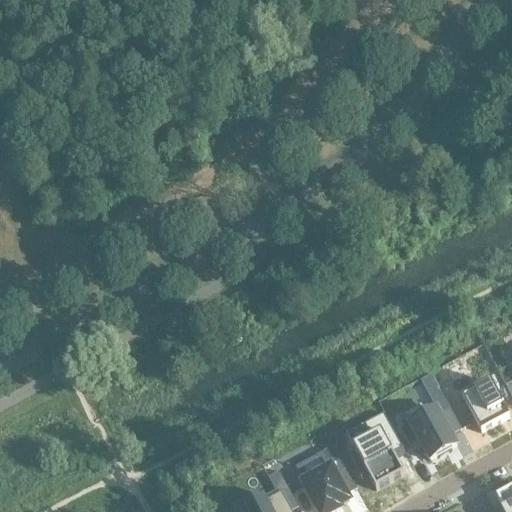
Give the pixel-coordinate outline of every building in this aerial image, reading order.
[(491,385),(463,400),(482,435),(510,420),(491,385)] [(437,412),(410,426),(431,463),(457,449),(451,439),(462,433),(450,411),(439,416),(437,412)] [(374,439),(353,451),(362,467),(358,468),(366,482),(369,481),(376,493),(404,478),(393,457),(403,451),(384,416),(366,425),(374,439)] [(330,471),(304,485),(318,511),(338,511),(340,511),(339,509),(349,503),(346,498),(357,492),(334,450),(322,456),(330,471)] [(511,511),(511,491),(497,500),(503,511),(511,511)] [(265,499),(241,511),(290,511),(281,495),(267,502),(265,499)]
